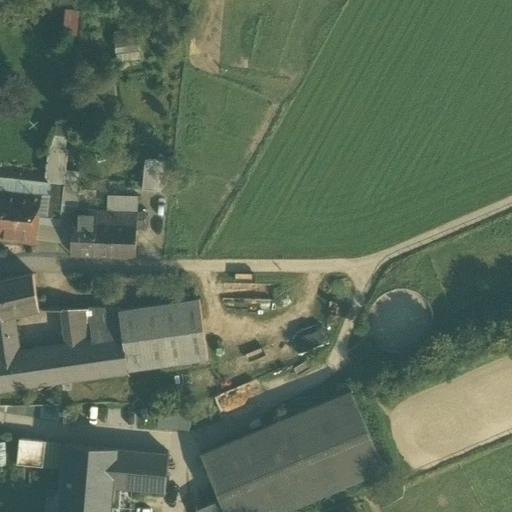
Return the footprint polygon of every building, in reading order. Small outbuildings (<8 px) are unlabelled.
[(68,150),(48,148),(45,176),(50,184),(64,185),(66,170),(68,150)] [(172,161),(145,159),(142,189),(169,192),(172,161)] [(81,172),(66,170),(64,185),(62,204),(78,206),(81,172)] [(50,184),(20,180),(18,196),(0,194),(0,235),(35,240),(38,216),(46,217),(50,184)] [(64,185),(50,184),(46,217),(60,219),(62,204),(64,185)] [(97,211),(76,210),(75,222),(72,222),(71,254),(96,255),(97,211)] [(145,212),(97,211),(96,255),(135,257),(137,226),(144,227),(147,225),(147,215),(145,212)] [(46,217),(38,216),(35,240),(58,242),(60,219),(46,217)] [(34,274),(0,281),(0,317),(15,314),(43,308),(34,274)] [(201,297),(121,308),(125,338),(130,370),(210,358),(201,297)] [(89,308),(61,308),(66,347),(94,342),(89,308)] [(121,308),(89,308),(94,342),(125,338),(121,308)] [(0,317),(0,356),(21,354),(15,314),(0,317)] [(320,326),(276,340),(281,357),(326,343),(320,326)] [(21,354),(0,356),(0,389),(130,370),(125,338),(94,342),(66,347),(21,354)] [(352,390),(201,454),(220,499),(225,511),(283,511),(385,469),(352,390)] [(157,409),(157,426),(190,426),(190,409),(157,409)] [(45,441),(19,438),(17,464),(42,467),(45,441)] [(116,448),(66,443),(64,465),(115,470),(116,448)] [(169,453),(116,448),(115,470),(114,487),(165,492),(169,453)] [(115,470),(64,465),(60,511),(111,511),(114,488),(114,487),(115,470)] [(225,511),(220,499),(198,509),(199,511),(225,511)]
